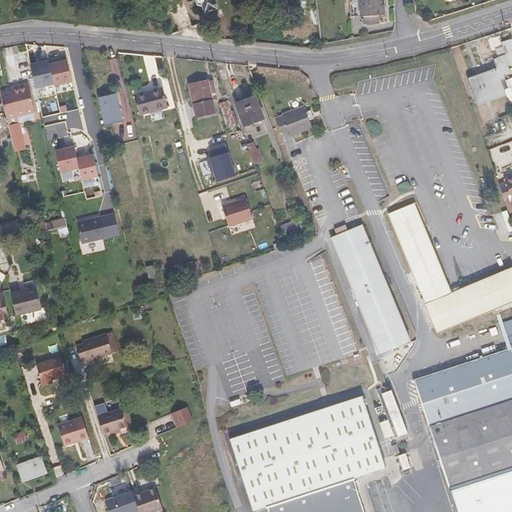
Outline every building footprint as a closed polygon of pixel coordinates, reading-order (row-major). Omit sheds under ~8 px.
[(195,0),(198,5),(201,6),(202,6),(205,13),(217,8),(216,3),(219,2),(218,0),(195,0)] [(358,0),(350,0),(351,15),(358,15),(358,0)] [(382,5),(381,0),(359,0),(361,16),(363,16),(363,24),(380,23),(379,15),(382,15),(382,5)] [(505,54),(499,57),(499,52),(493,53),(493,59),(497,68),(468,79),(476,101),(505,90),(501,80),(505,79),(504,76),(511,73),(509,69),(511,67),(511,41),(511,39),(501,43),(505,54)] [(41,62),(30,64),(36,88),(53,84),(49,65),(47,58),(40,60),(41,62)] [(67,60),(49,65),(53,84),(54,86),(72,82),(67,60)] [(196,116),(215,112),(208,81),(189,85),(196,116)] [(11,92),(1,94),(7,119),(34,112),(28,85),(20,87),(21,90),(11,92)] [(134,96),(139,114),(168,107),(163,88),(134,96)] [(99,98),(106,124),(122,120),(115,94),(99,98)] [(245,125),(262,119),(254,97),(237,103),(245,125)] [(219,103),(227,128),(237,125),(228,101),(219,103)] [(288,129),(290,136),(312,127),(304,107),(282,115),(282,116),(276,118),(281,132),(288,129)] [(9,127),(14,151),(24,149),(18,125),(9,127)] [(224,142),(210,146),(213,156),(208,157),(211,166),(212,166),(217,180),(235,174),(228,151),(227,151),(224,142)] [(63,150),(53,152),(58,173),(77,169),(75,160),(71,145),(63,147),(63,150)] [(262,162),(260,152),(252,154),(254,164),(262,162)] [(91,156),(75,160),(77,169),(80,181),(96,177),(91,156)] [(244,199),(220,207),(227,226),(250,218),(244,199)] [(414,203),(388,214),(438,332),(491,309),(500,306),(511,300),(511,268),(451,293),(414,203)] [(114,213),(77,222),(82,244),(120,235),(114,213)] [(285,237),(304,230),(299,218),(280,226),(285,237)] [(59,235),(69,233),(66,220),(52,223),(54,230),(58,229),(59,235)] [(32,228),(34,234),(47,231),(46,224),(32,228)] [(331,238),(377,349),(410,340),(362,225),(348,231),(342,233),(331,238)] [(345,225),(340,227),(342,233),(348,231),(345,225)] [(178,276),(196,270),(193,262),(193,261),(175,267),(178,276)] [(146,267),(149,279),(157,277),(154,265),(146,267)] [(11,294),(16,315),(42,309),(37,288),(11,294)] [(0,319),(9,318),(3,292),(0,292),(0,319)] [(500,306),(491,309),(506,350),(511,348),(503,322),(499,312),(502,311),(500,306)] [(511,318),(503,322),(511,348),(506,350),(414,379),(449,489),(511,468),(511,318)] [(82,342),(83,344),(76,346),(81,361),(88,358),(89,361),(113,353),(112,350),(107,336),(106,334),(82,342)] [(118,349),(113,334),(107,336),(112,350),(118,349)] [(410,340),(377,349),(379,354),(381,354),(388,351),(411,341),(410,340)] [(51,378),(57,376),(66,373),(61,357),(36,365),(43,384),(52,381),(51,378)] [(392,390),(382,394),(397,436),(408,433),(392,390)] [(385,467),(362,396),(230,439),(254,510),(267,506),(350,479),(385,467)] [(127,407),(121,409),(127,427),(133,425),(127,407)] [(187,407),(170,414),(176,428),(193,421),(187,407)] [(97,416),(104,437),(111,435),(110,432),(120,429),(127,427),(121,409),(97,416)] [(58,425),(64,444),(79,439),(79,441),(89,438),(83,417),(58,425)] [(17,444),(28,440),(25,431),(13,435),(17,444)] [(21,482),(45,473),(39,458),(16,467),(21,482)] [(511,511),(511,468),(449,489),(456,511),(511,511)] [(360,511),(350,479),(267,506),(268,511),(360,511)] [(137,511),(152,511),(160,509),(153,489),(132,497),(137,511)] [(131,493),(104,503),(107,511),(137,511),(132,497),(131,493)]
